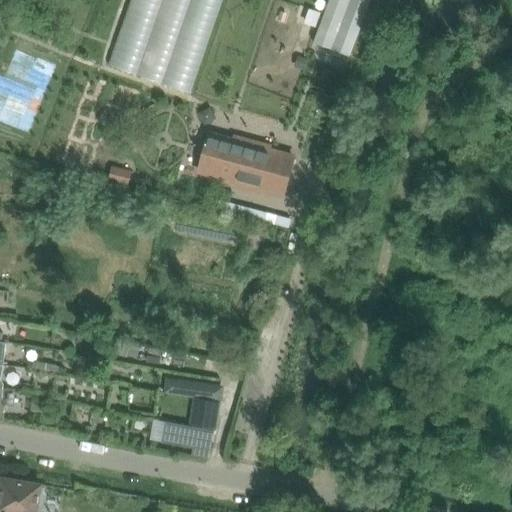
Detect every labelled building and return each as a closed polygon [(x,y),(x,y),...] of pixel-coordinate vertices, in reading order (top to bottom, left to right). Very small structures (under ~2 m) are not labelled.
[(131,0),(112,66),(194,91),(221,0),(131,0)] [(325,0),(312,41),(352,54),(369,0),(325,0)] [(314,26),(320,11),(308,6),(302,21),(314,26)] [(284,193),(294,156),(210,134),(200,172),(222,178),(221,182),(260,193),(262,187),(284,193)] [(132,168),(113,164),(109,180),(129,185),(132,168)] [(177,392),(201,396),(203,383),(178,379),(177,392)] [(215,430),(168,420),(164,440),(195,446),(194,454),(210,458),(215,430)] [(36,511),(41,485),(3,478),(0,493),(0,511),(4,511),(36,511)]
